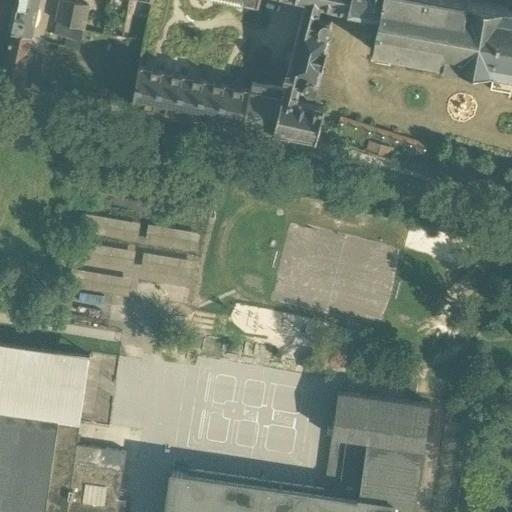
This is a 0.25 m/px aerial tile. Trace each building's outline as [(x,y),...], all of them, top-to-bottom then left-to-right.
[(35,0),(34,0),(18,0),(17,6),(12,5),(7,28),(31,33),(38,1),(35,0)] [(56,15),(56,17),(57,18),(83,25),(85,26),(89,1),(83,0),(60,0),(58,15),(56,15)] [(266,66),(284,70),(302,0),(241,0),(280,8),(266,66)] [(282,76),(285,77),(300,81),(305,83),(306,84),(307,85),(308,86),(309,86),(310,86),(312,86),(313,86),(314,86),(315,85),(315,84),(316,83),(317,82),(317,81),(318,80),(318,79),(318,78),(317,77),(317,76),(319,77),(331,25),(332,23),(332,22),(333,21),(332,19),(332,17),(331,16),(330,15),(329,14),(327,14),(326,13),(325,14),(323,14),(322,14),(318,14),(321,1),(348,7),(348,3),(364,6),(365,0),(302,0),(284,70),(282,76)] [(511,2),(498,0),(377,0),(376,9),(379,9),(372,43),(439,55),(438,59),(455,62),(455,59),(511,69),(511,2)] [(83,25),(57,18),(53,30),(66,33),(65,42),(79,45),(83,25)] [(21,80),(31,33),(7,28),(0,60),(0,64),(5,65),(4,70),(2,76),(21,80)] [(300,81),(285,77),(284,83),(241,74),(239,84),(138,64),(131,101),(316,134),(323,103),(296,97),(300,81)] [(332,137),(419,164),(426,139),(340,113),(332,137)] [(449,162),(447,171),(511,191),(511,170),(491,163),(489,173),(449,162)] [(0,338),(0,509),(19,511),(128,511),(131,498),(118,496),(125,447),(76,440),(89,352),(0,338)] [(304,369),(316,371),(322,362),(301,358),(304,369)] [(413,511),(429,399),(338,386),(334,409),(329,408),(326,429),(331,430),(323,487),(171,465),(164,511),(413,511)] [(448,418),(461,420),(463,405),(450,403),(448,418)] [(459,483),(474,485),(477,464),(461,463),(459,483)] [(465,511),(469,488),(454,486),(450,511),(465,511)]
